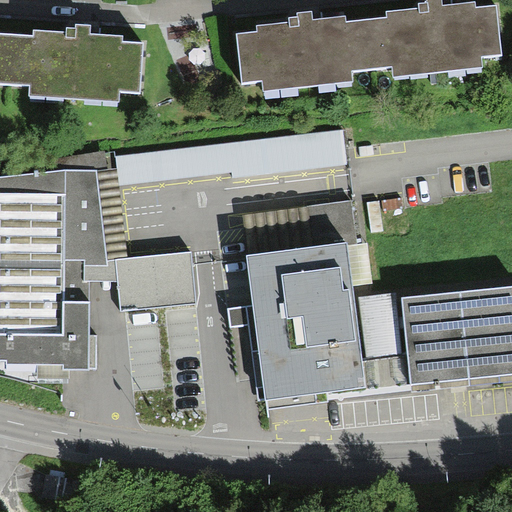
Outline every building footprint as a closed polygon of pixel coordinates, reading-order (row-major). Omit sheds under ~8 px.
[(485,0),(453,0),(213,23),(220,89),(491,63),(485,0)] [(139,30),(0,19),(0,83),(134,93),(139,30)] [(0,361),(36,368),(86,366),(86,266),(105,265),(92,173),(63,172),(0,178),(0,361)] [(343,245),(246,259),(267,403),(365,389),(343,245)] [(511,289),(400,303),(410,391),(511,378),(511,289)]
